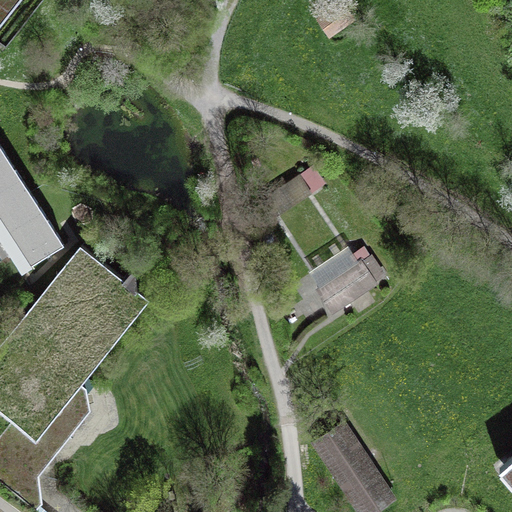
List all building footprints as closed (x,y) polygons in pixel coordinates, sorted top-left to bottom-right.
[(0,0),(0,20),(15,0),(0,0)] [(342,7),(316,24),(329,44),(355,27),(342,7)] [(0,141),(0,217),(29,263),(63,242),(0,141)] [(270,212),(277,222),(328,189),(316,171),(265,204),(270,212)] [(147,295),(81,244),(0,346),(0,412),(16,425),(33,439),(79,381),(147,295)] [(351,247),(311,274),(336,313),(388,278),(372,254),(361,261),(351,247)] [(86,387),(79,381),(33,439),(16,425),(0,445),(0,481),(36,510),(42,502),(38,474),(90,409),(86,387)] [(347,422),(312,446),(356,511),(377,511),(399,497),(347,422)] [(511,487),(511,455),(496,469),(511,487)]
